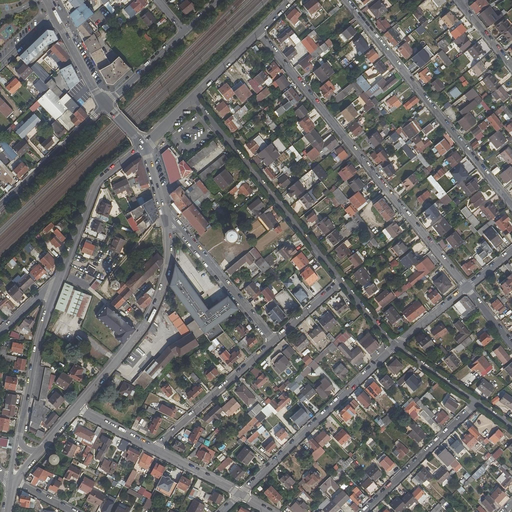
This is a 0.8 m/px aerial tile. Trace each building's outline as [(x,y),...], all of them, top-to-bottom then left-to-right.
[(60,0),(65,8),(70,13),(83,3),(85,0),(60,0)] [(140,9),(143,6),(144,7),(148,4),(147,2),(146,3),(143,0),(138,0),(135,3),(134,1),(130,5),(137,14),(141,10),(140,9)] [(185,15),(195,7),(189,0),(185,0),(178,6),(185,15)] [(310,15),(321,6),(315,0),(310,0),(303,6),(310,15)] [(477,1),(471,6),(476,13),(487,5),(483,0),(480,4),(477,1)] [(369,9),(377,19),(387,11),(379,1),(369,9)] [(70,13),(69,14),(76,29),(85,21),(93,14),(88,8),(88,9),(83,3),(70,13)] [(297,19),(302,13),(297,6),(286,17),(294,25),(298,21),(297,19)] [(327,14),(330,17),(340,9),(337,6),(327,14)] [(480,14),(490,27),(503,16),(502,13),(497,17),(489,7),(480,14)] [(148,26),(155,20),(148,11),(141,17),(148,26)] [(441,19),(449,29),(458,22),(455,17),(454,18),(449,12),(441,19)] [(418,25),(417,25),(419,27),(421,25),(419,22),(413,15),(411,13),(409,14),(418,25)] [(379,30),(381,28),(385,34),(396,25),(394,22),(389,26),(384,20),(381,22),(379,19),(376,22),(378,25),(376,26),(379,30)] [(424,19),(419,22),(421,25),(424,28),(428,25),(424,19)] [(498,31),(501,35),(502,34),(510,28),(511,27),(504,19),(495,26),(499,31),(498,31)] [(85,21),(76,29),(83,42),(97,31),(97,30),(91,22),(88,25),(85,21)] [(396,25),(385,34),(384,35),(393,46),(402,38),(400,35),(397,37),(393,31),(399,27),(397,24),(396,25)] [(414,33),(416,36),(425,30),(424,28),(421,25),(419,27),(417,29),(417,30),(414,33)] [(354,30),(353,31),(352,30),(350,27),(341,34),(347,41),(357,33),(354,30)] [(295,45),(300,41),(289,28),(277,38),(281,43),(286,39),(288,37),(295,45)] [(509,41),(511,39),(511,29),(510,28),(502,34),(507,40),(507,39),(509,41)] [(52,31),(46,30),(19,57),(24,63),(26,64),(45,46),(57,40),(52,31)] [(106,84),(113,85),(130,69),(113,51),(110,55),(115,60),(110,64),(97,39),(101,36),(97,31),(83,42),(106,84)] [(308,50),(311,53),(324,43),(321,39),(318,41),(319,42),(316,45),(311,39),(310,38),(312,35),(313,36),(316,34),(313,31),(312,31),(307,35),(308,36),(301,42),(308,50)] [(152,41),(145,33),(141,36),(149,44),(152,41)] [(466,37),(463,33),(453,41),(461,51),(472,42),(467,36),(466,37)] [(411,40),(410,40),(413,38),(410,34),(404,39),(407,43),(411,40)] [(286,39),(293,46),(295,45),(288,37),(286,39)] [(353,43),(360,52),(367,46),(360,37),(353,43)] [(63,64),(70,58),(60,39),(49,49),(51,52),(50,54),(52,56),(51,56),(59,65),(62,62),(63,64)] [(432,54),(435,51),(437,54),(442,51),(437,44),(434,41),(426,47),(432,54)] [(437,44),(442,51),(446,47),(441,41),(437,44)] [(397,49),(405,59),(414,52),(406,42),(397,49)] [(327,44),(326,45),(324,43),(311,53),(308,55),(312,60),(313,60),(330,47),(327,44)] [(477,46),(475,44),(467,51),(474,59),(483,52),(478,46),(477,46)] [(297,53),(292,47),(283,55),(288,61),(297,53)] [(416,66),(419,69),(434,57),(426,47),(411,59),(414,62),(413,63),(416,66)] [(364,55),(371,63),(378,57),(372,49),(364,55)] [(437,54),(447,67),(452,63),(445,54),(442,51),(437,54)] [(309,63),(312,60),(308,55),(298,63),(298,64),(294,68),(296,71),(301,67),(306,73),(313,67),(309,63)] [(36,70),(45,62),(41,58),(32,66),(36,70)] [(381,75),(388,70),(380,60),(373,66),(381,75)] [(477,76),(485,69),(479,62),(471,68),(477,76)] [(30,69),(26,64),(24,63),(15,71),(24,80),(33,72),(30,69)] [(281,75),(285,72),(282,69),(280,71),(273,63),(269,66),(273,69),(268,73),(272,78),(276,74),(277,75),(279,77),(281,75)] [(333,73),(325,63),(321,66),(313,72),(322,83),(333,73)] [(59,70),(70,90),(79,82),(70,64),(59,70)] [(422,79),(426,83),(431,79),(429,75),(427,77),(425,74),(429,71),(426,68),(419,74),(420,77),(419,78),(420,80),(422,79)] [(489,70),(478,79),(480,82),(482,81),(490,74),(492,73),(489,70)] [(266,77),(262,72),(252,80),(253,81),(261,92),(264,90),(260,85),(264,82),(268,87),(271,83),(273,82),(271,80),(268,76),(266,77)] [(482,81),(492,93),(500,87),(497,84),(498,83),(496,79),(494,80),(492,78),(490,74),(482,81)] [(281,90),(289,84),(281,75),(279,77),(273,82),(271,83),(275,88),(278,86),(281,90)] [(371,88),(361,75),(354,81),(363,92),(364,93),(371,88)] [(468,83),(462,76),(459,79),(462,83),(461,83),(464,87),(468,83)] [(393,77),(386,83),(382,79),(371,88),(364,93),(368,98),(381,88),(383,91),(396,81),(393,77)] [(12,95),(22,85),(16,78),(5,88),(12,95)] [(40,79),(33,86),(43,96),(49,89),(45,84),(43,83),(40,79)] [(51,79),(45,84),(49,89),(60,100),(65,95),(56,86),(57,85),(51,79)] [(435,90),(437,92),(444,86),(438,79),(431,84),(433,86),(430,88),(434,91),(435,90)] [(253,81),(249,84),(258,95),(261,92),(253,81)] [(358,97),(363,92),(354,81),(336,96),(332,98),(337,104),(348,95),(347,93),(353,88),(356,92),(355,93),(358,97)] [(326,97),(329,101),(332,98),(336,96),(325,83),(320,88),(323,92),(321,93),(325,98),(326,97)] [(506,92),(508,90),(503,84),(500,87),(492,93),(491,94),(496,100),(499,97),(503,101),(509,96),(506,92)] [(225,87),(224,86),(218,90),(227,100),(235,94),(242,102),(234,92),(228,85),(225,87)] [(251,95),(243,85),(234,92),(242,102),(247,98),(251,95)] [(40,98),(29,86),(26,89),(37,101),(40,98)] [(453,96),(450,93),(456,88),(455,87),(447,93),(451,98),(453,96)] [(258,95),(253,98),(263,110),(266,108),(261,100),(270,93),(266,88),(264,90),(261,92),(258,95)] [(283,107),(276,99),(266,108),(263,110),(269,118),(273,122),(292,107),(298,102),(301,100),(291,88),(283,94),(289,102),(283,107)] [(455,99),(461,94),(456,88),(450,93),(453,96),(455,99)] [(468,112),(480,103),(483,101),(480,97),(472,88),(464,95),(468,99),(473,94),(476,98),(470,102),(466,106),(467,108),(458,115),(461,119),(468,112)] [(63,113),(76,127),(81,122),(73,114),(60,100),(49,89),(43,96),(40,98),(37,101),(42,106),(48,112),(56,121),(63,113)] [(375,106),(368,98),(364,93),(360,97),(365,103),(368,106),(364,109),(367,112),(371,109),(375,106)] [(66,94),(65,95),(60,100),(73,114),(80,108),(66,94)] [(389,110),(391,113),(401,105),(397,99),(399,97),(396,94),(386,102),(391,108),(389,110)] [(407,110),(418,101),(415,96),(403,106),(407,110)] [(0,97),(0,111),(6,118),(12,112),(12,110),(0,97)] [(223,117),(231,111),(233,114),(236,112),(234,109),(231,105),(228,107),(223,101),(215,108),(223,117)] [(480,103),(491,115),(493,114),(483,101),(480,103)] [(302,105),(302,106),(298,102),(292,107),(295,111),(294,112),(300,120),(307,114),(309,113),(302,105)] [(350,105),(341,112),(346,118),(345,119),(348,123),(358,115),(350,105)] [(38,110),(44,115),(48,112),(42,106),(38,110)] [(380,119),(383,117),(375,106),(371,109),(380,119)] [(466,106),(456,113),(458,115),(467,108),(466,106)] [(501,108),(500,107),(493,114),(503,126),(511,120),(506,114),(505,113),(501,108)] [(87,116),(80,108),(73,114),(81,122),(87,116)] [(236,112),(233,114),(224,122),(233,132),(242,125),(238,120),(244,116),(239,110),(236,112)] [(466,131),(476,123),(468,112),(461,119),(458,121),(466,131)] [(15,132),(22,139),(29,132),(32,128),(32,129),(41,121),(34,114),(15,132)] [(488,120),(496,131),(503,126),(493,114),(491,115),(478,126),(478,127),(471,132),(475,136),(488,125),(486,122),(488,120)] [(305,118),(300,122),(308,133),(313,129),(315,128),(312,124),(311,124),(309,122),(310,121),(306,117),(305,118)] [(511,136),(511,137),(511,118),(511,120),(503,126),(511,136)] [(410,140),(418,133),(408,120),(397,129),(395,131),(398,135),(403,132),(410,140)] [(60,136),(66,131),(56,121),(50,126),(60,136)] [(365,134),(355,122),(347,128),(355,137),(356,136),(359,139),(365,134)] [(424,135),(433,128),(429,124),(421,131),(424,135)] [(322,141),(313,129),(308,133),(304,136),(314,148),(322,141)] [(395,131),(393,133),(389,136),(394,143),(400,138),(398,135),(395,131)] [(506,141),(498,131),(488,138),(497,149),(506,141)] [(376,132),(368,139),(370,142),(374,148),(383,141),(376,132)] [(259,136),(246,146),(255,156),(256,155),(257,154),(259,153),(263,150),(267,146),(259,136)] [(331,136),(324,143),(322,141),(314,148),(318,153),(326,147),(331,154),(335,151),(340,147),(331,136)] [(54,143),(49,137),(41,145),(46,150),(54,143)] [(418,153),(421,151),(431,143),(428,139),(423,144),(418,137),(413,140),(416,146),(414,148),(418,153)] [(18,155),(12,149),(2,138),(0,139),(0,146),(0,147),(2,146),(5,150),(4,151),(13,161),(18,155)] [(18,155),(20,157),(30,147),(23,140),(12,149),(18,155)] [(435,147),(442,156),(451,148),(444,140),(435,147)] [(190,169),(218,147),(213,141),(186,163),(190,168),(190,169)] [(477,141),(470,146),(473,150),(479,145),(477,141)] [(259,153),(257,154),(264,162),(265,160),(264,159),(264,158),(261,154),(271,146),(270,144),(267,146),(263,150),(259,153)] [(265,160),(264,162),(267,166),(278,157),(273,152),(275,151),(271,146),(261,154),(264,158),(264,159),(265,160)] [(302,158),(292,146),(288,149),(298,161),(302,158)] [(342,161),(348,156),(340,147),(335,151),(338,155),(337,156),(342,161)] [(499,154),(508,164),(511,160),(511,151),(508,147),(499,154)] [(178,160),(169,149),(161,155),(170,184),(175,182),(193,172),(190,169),(190,168),(186,163),(184,161),(179,164),(178,160)] [(370,155),(377,164),(382,161),(377,155),(381,153),(378,149),(370,155)] [(2,153),(11,162),(13,161),(4,151),(2,153)] [(377,155),(382,161),(383,162),(386,159),(388,158),(383,151),(381,153),(377,155)] [(421,156),(423,154),(421,151),(418,153),(415,156),(426,169),(429,166),(421,156)] [(446,161),(452,168),(462,160),(456,153),(446,161)] [(229,161),(224,155),(197,177),(200,181),(202,183),(229,161)] [(149,187),(141,159),(139,158),(131,163),(123,171),(127,175),(128,174),(129,175),(132,173),(134,174),(136,172),(138,178),(135,179),(136,182),(139,182),(141,189),(149,187)] [(389,178),(395,172),(386,159),(383,162),(379,165),(389,178)] [(13,171),(12,173),(15,176),(17,175),(19,177),(28,169),(22,162),(13,171)] [(277,176),(272,170),(274,168),(271,164),(264,170),(272,180),(277,176)] [(318,164),(314,167),(311,170),(314,173),(321,168),(318,164)] [(341,171),(348,180),(357,173),(354,169),(353,170),(349,165),(341,171)] [(455,170),(461,177),(467,173),(461,165),(455,170)] [(506,179),(507,181),(510,179),(507,176),(511,172),(511,169),(509,167),(501,173),(504,177),(502,178),(504,180),(506,179)] [(280,174),(275,168),(274,168),(272,170),(277,176),(280,174)] [(433,176),(436,181),(445,173),(441,169),(433,176)] [(222,190),(234,181),(225,170),(213,179),(222,190)] [(311,177),(317,185),(321,182),(314,173),(311,170),(302,178),(305,182),(311,177)] [(402,183),(408,190),(418,182),(412,175),(402,183)] [(436,181),(431,175),(427,178),(439,193),(436,196),(439,199),(441,198),(446,194),(436,181)] [(438,181),(440,184),(447,179),(445,176),(438,181)] [(284,188),(290,183),(285,177),(279,182),(284,188)] [(357,178),(349,184),(356,193),(358,192),(365,186),(362,182),(361,182),(357,178)] [(478,182),(475,178),(466,185),(473,193),(479,188),(476,184),(477,183),(477,182),(478,182)] [(119,199),(133,192),(126,179),(112,186),(115,195),(117,194),(119,199)] [(246,196),(252,191),(243,180),(237,185),(238,185),(229,192),(231,195),(236,191),(240,195),(243,193),(246,196)] [(192,187),(175,201),(173,202),(182,213),(208,191),(202,183),(200,181),(196,184),(198,187),(194,190),(192,187)] [(473,193),(466,185),(462,181),(458,184),(468,197),(473,193)] [(304,191),(297,182),(288,189),(290,191),(287,194),(290,197),(292,196),(294,198),(304,191)] [(192,186),(184,192),(179,187),(169,195),(175,201),(192,187),(192,186)] [(338,188),(335,190),(331,194),(332,195),(341,206),(348,200),(338,188)] [(182,213),(200,236),(210,228),(199,213),(202,211),(197,206),(210,196),(212,198),(213,197),(208,191),(182,213)] [(417,199),(420,203),(430,195),(427,191),(417,199)] [(358,211),(368,203),(358,192),(356,193),(348,199),(358,211)] [(219,193),(213,198),(217,202),(223,197),(219,193)] [(470,200),(475,208),(485,200),(479,193),(470,200)] [(306,209),(314,203),(306,194),(299,200),(306,209)] [(452,201),(446,194),(441,198),(446,205),(452,201)] [(142,197),(136,199),(139,206),(145,203),(142,197)] [(143,235),(158,217),(153,198),(145,203),(139,206),(129,212),(132,216),(140,230),(143,235)] [(252,215),(256,219),(259,217),(261,215),(258,211),(264,206),(258,199),(248,207),(253,214),(252,215)] [(373,205),(386,221),(394,215),(381,199),(373,205)] [(306,209),(299,200),(297,201),(304,211),(306,209)] [(96,214),(101,215),(100,218),(107,221),(108,220),(108,219),(107,218),(112,206),(101,202),(96,214)] [(171,205),(179,215),(182,213),(173,202),(171,205)] [(211,206),(222,219),(227,214),(217,202),(211,206)] [(481,211),(488,206),(486,203),(479,208),(481,211)] [(495,211),(490,204),(488,206),(481,211),(489,221),(492,219),(499,213),(497,210),(495,211)] [(440,214),(432,205),(424,212),(431,221),(440,214)] [(465,207),(460,211),(467,219),(467,218),(471,215),(465,207)] [(259,217),(271,231),(278,225),(275,221),(276,220),(270,212),(266,215),(264,213),(261,215),(259,217)] [(375,237),(356,212),(350,217),(352,219),(360,230),(366,237),(370,241),(373,238),(375,237)] [(310,221),(311,223),(317,219),(312,213),(305,218),(308,223),(310,221)] [(479,223),(472,214),(471,215),(467,218),(474,227),(479,223)] [(509,221),(505,215),(495,223),(496,224),(505,236),(511,229),(507,222),(509,221)] [(135,234),(140,230),(132,216),(126,220),(133,231),(134,232),(135,234)] [(437,231),(437,232),(437,233),(440,236),(451,228),(442,217),(433,226),(437,231)] [(69,224),(63,218),(55,226),(57,229),(60,232),(69,224)] [(333,227),(326,218),(316,225),(320,230),(321,229),(325,234),(333,227)] [(344,225),(352,235),(360,230),(352,219),(344,225)] [(492,219),(489,221),(477,231),(481,236),(483,234),(495,249),(504,242),(492,228),(496,224),(495,223),(492,219)] [(104,224),(95,221),(92,230),(100,233),(104,224)] [(45,234),(54,226),(51,222),(42,231),(45,234)] [(474,234),(477,231),(469,222),(466,224),(474,234)] [(385,230),(392,239),(400,233),(396,227),(397,226),(394,223),(385,230)] [(278,234),(282,231),(278,226),(274,230),(278,234)] [(152,228),(153,231),(151,232),(151,236),(151,241),(148,241),(148,244),(146,245),(147,248),(152,247),(163,247),(162,227),(152,228)] [(64,241),(63,240),(65,237),(60,232),(57,229),(54,232),(57,235),(50,242),(56,248),(57,246),(58,247),(64,241)] [(236,240),(236,235),(233,231),(228,230),(225,233),(224,238),(228,242),(232,242),(236,240)] [(342,239),(335,230),(326,237),(333,246),(342,239)] [(451,245),(450,245),(454,250),(462,243),(463,242),(455,233),(446,239),(451,245)] [(109,245),(108,249),(119,254),(125,241),(115,236),(111,246),(109,245)] [(142,248),(146,253),(152,247),(147,248),(146,245),(148,244),(148,241),(151,241),(151,236),(147,236),(142,248)] [(361,242),(364,246),(370,241),(366,237),(361,242)] [(375,248),(379,245),(373,238),(370,241),(370,242),(373,246),(375,248)] [(92,245),(92,242),(86,239),(81,252),(84,253),(90,256),(94,257),(98,247),(92,245)] [(352,246),(347,240),(335,249),(338,253),(336,254),(340,260),(351,252),(348,249),(352,246)] [(494,254),(491,250),(491,249),(484,240),(477,246),(478,248),(476,250),(479,253),(483,250),(490,258),(494,254)] [(393,248),(400,257),(407,250),(402,244),(403,243),(402,241),(393,248)] [(283,244),(276,250),(278,252),(285,246),(283,244)] [(278,252),(286,261),(297,252),(293,248),(291,249),(290,248),(288,248),(287,249),(285,246),(278,252)] [(250,251),(257,259),(261,256),(254,248),(250,251)] [(124,284),(127,287),(119,295),(125,301),(155,271),(146,262),(151,257),(152,258),(156,254),(153,251),(144,260),(141,257),(136,263),(141,268),(128,280),(126,278),(122,282),(124,284)] [(363,258),(358,251),(348,259),(355,268),(363,262),(361,260),(363,258)] [(410,252),(417,261),(420,260),(412,251),(410,252)] [(401,260),(408,269),(417,261),(410,252),(401,260)] [(48,253),(38,263),(38,264),(46,272),(48,274),(51,271),(49,269),(56,262),(48,253)] [(163,259),(157,253),(156,254),(152,258),(151,257),(146,262),(155,271),(162,263),(163,259)] [(250,265),(255,261),(248,253),(226,271),(230,275),(246,261),(250,265)] [(292,260),(300,270),(309,262),(301,253),(292,260)] [(270,254),(265,257),(270,266),(275,263),(270,254)] [(418,281),(424,276),(435,268),(427,257),(415,267),(418,272),(407,280),(412,286),(418,281)] [(258,267),(264,273),(270,268),(264,259),(262,258),(256,262),(259,266),(258,267)] [(472,272),(470,271),(475,267),(473,264),(475,262),(473,259),(461,267),(468,275),(472,272)] [(393,269),(399,264),(395,260),(389,264),(393,269)] [(399,261),(406,271),(408,269),(401,260),(399,261)] [(30,272),(37,280),(45,273),(46,272),(38,264),(37,265),(36,264),(34,266),(35,267),(30,272)] [(96,269),(89,265),(87,269),(93,273),(96,269)] [(194,320),(186,326),(191,333),(196,340),(205,334),(211,342),(225,332),(219,324),(237,310),(226,297),(209,310),(176,266),(170,288),(194,320)] [(309,285),(318,278),(308,266),(300,274),(309,285)] [(70,274),(79,278),(82,272),(72,268),(70,274)] [(363,287),(371,280),(361,268),(353,274),(363,287)] [(27,274),(26,274),(15,284),(16,285),(27,274)] [(22,291),(33,281),(27,274),(16,285),(22,291)] [(433,283),(442,293),(451,285),(443,275),(433,283)] [(97,279),(90,287),(95,290),(101,282),(97,279)] [(283,283),(287,289),(293,284),(289,279),(283,283)] [(117,281),(116,281),(115,280),(112,280),(111,281),(110,283),(109,284),(110,286),(110,288),(112,289),(113,290),(114,290),(116,289),(118,288),(118,286),(119,285),(118,283),(117,281)] [(511,295),(511,285),(508,280),(500,286),(502,289),(501,291),(505,295),(509,292),(511,295)] [(23,292),(34,282),(33,281),(22,291),(23,292)] [(74,287),(64,282),(55,308),(83,319),(92,297),(73,289),(74,287)] [(251,298),(252,298),(254,300),(262,293),(261,292),(253,282),(244,289),(251,298)] [(364,289),(369,296),(377,289),(372,283),(364,289)] [(19,298),(18,297),(23,292),(22,291),(16,285),(15,284),(15,285),(7,292),(16,301),(19,298)] [(124,284),(116,292),(119,295),(127,287),(124,284)] [(408,289),(405,285),(402,287),(403,288),(395,295),(398,298),(404,292),(408,289)] [(136,302),(143,309),(150,302),(155,291),(152,287),(136,302)] [(272,299),(273,298),(275,297),(267,287),(261,292),(262,293),(266,298),(264,299),(267,303),(272,299)] [(301,288),(292,295),(299,303),(303,301),(302,299),(304,298),(305,299),(308,296),(301,288)] [(428,296),(433,303),(441,297),(435,290),(433,292),(431,289),(428,291),(430,294),(428,296)] [(386,290),(375,299),(381,306),(393,296),(390,292),(388,294),(386,290)] [(407,295),(404,292),(398,298),(394,301),(396,304),(407,295)] [(125,301),(119,295),(110,303),(115,307),(120,303),(121,305),(125,301)] [(226,297),(237,310),(238,309),(228,296),(226,297)] [(383,308),(395,298),(393,296),(381,306),(383,308)] [(10,310),(14,306),(6,298),(3,301),(1,299),(0,300),(0,308),(5,304),(10,310)] [(468,298),(463,298),(454,305),(461,313),(464,311),(466,309),(468,312),(469,312),(475,307),(468,298)] [(286,316),(272,299),(267,303),(264,306),(268,311),(270,310),(270,311),(266,314),(275,325),(286,316)] [(498,299),(496,300),(490,305),(496,312),(495,313),(496,314),(497,313),(498,314),(505,309),(498,299)] [(409,320),(411,322),(426,310),(417,300),(401,313),(403,315),(404,317),(408,321),(409,320)] [(339,315),(348,308),(342,301),(333,308),(339,315)] [(117,335),(115,338),(123,343),(135,329),(106,305),(96,317),(117,335)] [(144,315),(135,306),(132,308),(142,319),(144,315)] [(384,314),(392,324),(400,317),(392,307),(384,314)] [(154,360),(132,384),(143,390),(156,376),(158,378),(160,378),(162,375),(162,373),(160,372),(174,357),(176,359),(199,344),(196,340),(191,333),(186,326),(175,311),(169,316),(184,337),(168,347),(155,361),(154,360)] [(327,331),(337,322),(329,314),(323,320),(322,319),(319,322),(327,331)] [(408,321),(404,317),(403,315),(400,317),(405,324),(408,322),(408,321)] [(22,330),(24,327),(29,331),(35,322),(31,319),(29,321),(25,318),(19,328),(22,330)] [(456,338),(454,340),(458,345),(461,343),(464,341),(465,339),(464,338),(469,334),(459,321),(454,325),(461,333),(456,337),(456,338)] [(441,338),(449,333),(441,323),(437,325),(438,327),(435,329),(430,332),(435,340),(440,336),(441,338)] [(244,329),(240,325),(236,329),(243,337),(248,332),(245,328),(244,329)] [(315,343),(325,335),(319,327),(308,335),(315,343)] [(352,336),(346,329),(335,340),(332,343),(337,348),(338,349),(352,336)] [(369,333),(359,343),(369,354),(379,345),(369,333)] [(477,338),(484,346),(490,340),(484,333),(477,338)] [(300,351),(310,343),(303,335),(293,344),(300,351)] [(245,343),(243,340),(238,344),(242,349),(248,344),(251,347),(257,341),(252,336),(249,339),(245,343)] [(424,351),(433,343),(427,336),(418,343),(424,351)] [(22,353),(23,345),(12,342),(11,351),(22,353)] [(330,351),(332,353),(337,348),(332,343),(327,348),(330,351)] [(465,348),(464,346),(461,343),(458,345),(454,348),(458,353),(465,348)] [(441,345),(437,348),(444,356),(447,353),(441,345)] [(288,358),(295,352),(289,346),(282,352),(288,358)] [(500,346),(493,352),(503,365),(511,359),(500,346)] [(348,356),(356,364),(362,358),(365,355),(358,347),(348,356)] [(327,348),(320,354),(314,360),(318,365),(321,362),(320,361),(330,351),(327,348)] [(232,354),(233,356),(232,357),(235,360),(241,355),(239,352),(238,352),(236,351),(232,354)] [(271,360),(271,361),(281,372),(290,364),(281,353),(279,353),(271,360)] [(444,360),(452,371),(460,364),(452,354),(444,360)] [(307,355),(302,360),(307,366),(313,361),(307,355)] [(226,362),(229,366),(235,360),(232,357),(231,358),(230,356),(226,359),(227,361),(226,362)] [(476,371),(477,370),(482,377),(490,371),(489,369),(488,367),(490,365),(486,361),(485,362),(480,357),(469,367),(472,371),(474,369),(476,371)] [(24,371),(27,360),(18,358),(17,362),(15,362),(14,369),(24,371)] [(358,366),(364,361),(362,358),(356,364),(358,366)] [(396,373),(403,366),(396,359),(389,366),(396,373)] [(311,370),(314,370),(319,366),(318,365),(314,360),(313,361),(307,366),(299,374),(303,378),(311,370)] [(511,362),(503,369),(511,378),(511,362)] [(83,369),(75,364),(68,375),(79,382),(83,376),(80,375),(83,369)] [(344,374),(347,371),(341,364),(333,371),(342,380),(346,376),(344,374)] [(219,373),(213,366),(209,370),(214,376),(219,373)] [(52,369),(45,367),(43,380),(49,384),(52,369)] [(256,377),(259,375),(254,369),(251,372),(256,377)] [(404,375),(408,379),(415,372),(411,369),(404,375)] [(205,373),(210,380),(214,376),(209,370),(205,373)] [(65,390),(72,378),(62,372),(55,383),(65,390)] [(196,382),(199,379),(193,373),(190,375),(196,382)] [(256,389),(267,380),(262,374),(258,378),(259,379),(252,385),(256,389)] [(386,389),(393,382),(386,375),(380,382),(386,389)] [(15,390),(18,378),(6,376),(4,388),(15,390)] [(334,387),(325,378),(321,382),(322,383),(315,389),(324,398),(331,393),(329,391),(334,387)] [(299,385),(294,379),(291,381),(297,388),(299,385)] [(49,384),(43,380),(39,402),(45,407),(49,384)] [(320,380),(313,387),(315,389),(322,383),(321,382),(320,380)] [(481,392),(482,391),(488,395),(493,388),(484,380),(477,388),(481,392)] [(291,381),(287,386),(292,392),(297,388),(291,381)] [(412,399),(416,403),(419,400),(417,397),(424,391),(415,381),(409,387),(414,392),(410,396),(411,398),(412,399)] [(131,399),(137,388),(124,382),(122,386),(124,387),(120,394),(125,397),(125,396),(131,399)] [(379,392),(381,390),(373,382),(366,389),(374,397),(377,395),(379,396),(381,394),(379,392)] [(168,389),(170,388),(166,384),(161,389),(168,397),(172,393),(168,389)] [(300,392),(308,400),(316,392),(309,384),(300,392)] [(193,389),(194,391),(193,392),(197,395),(203,390),(198,385),(193,389)] [(238,390),(236,392),(248,405),(256,399),(243,385),(241,387),(240,386),(237,389),(238,390)] [(188,397),(191,401),(197,395),(193,392),(192,393),(191,391),(187,394),(188,396),(188,397)] [(434,422),(442,430),(445,427),(442,424),(449,418),(442,411),(440,413),(439,412),(435,416),(423,403),(425,401),(426,402),(427,401),(428,402),(433,397),(428,391),(419,400),(416,403),(423,410),(434,422)] [(64,399),(56,392),(48,401),(57,408),(64,399)] [(359,399),(358,400),(361,403),(367,397),(362,392),(358,397),(359,399)] [(277,404),(273,399),(271,401),(267,405),(266,405),(268,408),(269,409),(273,405),(274,407),(278,411),(290,400),(283,393),(279,397),(281,400),(277,404)] [(7,394),(5,404),(6,404),(15,406),(17,396),(7,394)] [(511,398),(505,394),(500,401),(511,409),(511,398)] [(229,417),(241,406),(233,397),(221,408),(223,410),(229,417)] [(365,407),(371,401),(367,397),(361,403),(365,407)] [(460,405),(459,404),(450,397),(444,406),(453,412),(456,407),(457,408),(460,405)] [(409,404),(408,403),(412,399),(411,398),(403,406),(405,408),(404,409),(407,412),(406,413),(408,415),(409,414),(413,419),(417,415),(416,413),(420,409),(414,402),(411,405),(410,403),(409,404)] [(39,402),(34,399),(28,432),(42,438),(46,434),(44,433),(45,431),(38,427),(40,423),(47,429),(56,419),(51,415),(47,419),(44,417),(46,414),(49,409),(45,407),(39,402)] [(353,410),(359,405),(353,399),(339,413),(344,418),(343,419),(346,421),(356,412),(353,410)] [(14,412),(14,409),(15,406),(6,404),(5,409),(3,409),(2,415),(7,416),(7,415),(13,416),(15,416),(15,413),(14,412)] [(223,410),(221,408),(218,404),(207,414),(207,415),(202,420),(209,423),(213,419),(216,422),(222,417),(220,414),(223,410)] [(263,409),(258,404),(248,414),(252,419),(254,417),(262,410),(263,409)] [(170,409),(162,405),(160,410),(173,417),(176,410),(171,407),(170,409)] [(291,418),(297,425),(308,415),(302,408),(291,418)] [(396,413),(392,409),(387,414),(391,418),(396,413)] [(420,413),(431,425),(434,422),(423,410),(420,413)] [(0,429),(7,431),(10,417),(7,416),(2,415),(0,414),(0,417),(0,418),(0,417),(0,429)] [(153,422),(155,423),(154,424),(158,426),(162,419),(156,417),(155,418),(153,422)] [(254,417),(252,419),(240,430),(235,435),(240,439),(244,442),(246,439),(242,435),(253,426),(255,429),(257,427),(261,424),(254,417)] [(385,427),(393,420),(391,418),(381,427),(377,431),(379,433),(380,432),(382,432),(385,429),(385,427)] [(425,436),(421,431),(422,430),(413,421),(408,426),(413,430),(408,435),(412,440),(414,438),(418,442),(425,436)] [(150,432),(154,434),(158,426),(154,424),(154,425),(152,424),(149,429),(151,431),(150,432)] [(94,444),(101,428),(98,427),(94,434),(78,426),(74,433),(94,444)] [(193,432),(195,433),(194,434),(199,436),(201,432),(204,434),(206,431),(196,426),(193,432)] [(468,430),(476,437),(479,434),(472,426),(468,430)] [(281,440),(288,434),(282,428),(275,434),(281,440)] [(341,446),(350,437),(342,429),(334,438),(341,446)] [(494,443),(503,435),(498,429),(489,438),(494,443)] [(199,436),(194,434),(186,430),(184,433),(190,436),(189,440),(195,443),(193,447),(196,448),(197,448),(200,444),(196,442),(199,436)] [(321,447),(330,438),(323,430),(314,439),(321,447)] [(477,441),(475,438),(470,433),(462,440),(469,448),(477,441)] [(96,458),(102,461),(113,440),(103,435),(100,440),(104,442),(103,443),(105,444),(102,450),(100,450),(96,458)] [(6,439),(6,437),(1,436),(1,438),(0,437),(0,446),(7,448),(8,440),(6,439)] [(318,447),(319,446),(311,438),(308,442),(312,446),(311,447),(315,450),(317,452),(320,449),(318,447)] [(457,453),(464,447),(456,439),(450,446),(457,453)] [(78,446),(68,441),(62,454),(71,459),(78,446)] [(182,445),(182,444),(176,441),(173,447),(182,452),(185,447),(182,445)] [(268,453),(276,445),(272,441),(267,446),(265,444),(262,447),(268,453)] [(131,448),(132,445),(129,443),(125,451),(126,452),(128,453),(126,458),(135,463),(141,453),(131,448)] [(400,460),(409,451),(400,443),(396,447),(398,448),(393,453),(400,460)] [(199,449),(197,448),(196,448),(189,456),(193,458),(196,455),(198,457),(198,458),(201,460),(208,448),(208,447),(202,445),(199,449)] [(249,460),(254,454),(245,447),(236,457),(246,465),(250,461),(249,460)] [(211,459),(215,452),(208,448),(201,460),(208,463),(210,458),(211,459)] [(492,456),(495,460),(503,452),(499,448),(492,456)] [(447,466),(455,459),(445,449),(437,456),(447,466)] [(301,453),(308,461),(312,458),(306,452),(304,450),(301,453)] [(87,467),(93,456),(89,453),(88,454),(86,458),(83,464),(87,466),(87,467)] [(150,462),(152,458),(144,454),(140,461),(146,464),(145,466),(148,468),(151,463),(150,462)] [(221,454),(217,458),(222,463),(226,459),(221,454)] [(384,454),(377,461),(385,470),(393,463),(384,454)] [(50,458),(47,459),(42,465),(47,468),(52,463),(54,463),(57,462),(57,460),(57,458),(56,456),(54,455),(52,455),(51,456),(50,458)] [(231,459),(228,457),(226,459),(222,463),(217,468),(220,471),(231,459)] [(345,467),(353,460),(350,457),(340,467),(342,469),(344,467),(344,466),(345,467)] [(110,473),(113,474),(118,465),(111,461),(111,463),(104,460),(100,468),(109,473),(110,473)] [(160,479),(162,475),(165,468),(156,463),(151,474),(160,479)] [(387,472),(395,465),(393,463),(385,470),(387,472)] [(237,467),(230,474),(237,480),(245,473),(236,464),(235,466),(237,467)] [(78,479),(81,472),(70,466),(64,477),(69,480),(71,476),(78,479)] [(374,466),(366,473),(369,477),(374,481),(381,474),(374,466)] [(476,480),(486,470),(481,466),(471,476),(473,478),(474,478),(476,480)] [(33,475),(35,476),(31,484),(35,486),(38,480),(44,482),(48,474),(52,477),(53,474),(39,467),(33,475)] [(343,471),(342,469),(340,467),(336,470),(330,477),(334,481),(337,484),(339,482),(337,479),(336,478),(343,471)] [(511,481),(511,482),(511,477),(505,470),(504,470),(501,467),(499,468),(509,478),(507,480),(506,478),(501,484),(505,488),(511,480),(511,481)] [(173,479),(175,473),(165,468),(162,475),(166,477),(167,476),(173,479)] [(333,468),(327,474),(330,477),(336,470),(333,468)] [(428,481),(433,477),(424,468),(414,478),(419,483),(421,485),(423,483),(426,486),(429,483),(428,481)] [(440,484),(450,475),(443,468),(433,477),(440,484)] [(129,485),(136,472),(133,470),(126,483),(129,485)] [(311,484),(321,475),(317,471),(315,473),(313,470),(311,470),(309,472),(308,471),(302,476),(302,479),(307,485),(309,483),(311,484)] [(337,479),(344,472),(343,471),(336,478),(337,479)] [(288,488),(295,482),(287,474),(284,478),(283,476),(280,480),(288,488)] [(166,478),(163,476),(157,486),(168,492),(173,482),(170,480),(170,479),(170,478),(168,477),(166,477),(166,478)] [(188,485),(190,481),(182,476),(178,484),(176,486),(185,491),(186,488),(188,489),(190,486),(188,485)] [(78,489),(79,491),(88,496),(91,489),(95,483),(84,477),(78,489)] [(325,490),(334,481),(330,477),(319,487),(327,495),(328,494),(325,490)] [(361,485),(369,493),(377,485),(374,481),(369,477),(361,485)] [(54,496),(63,479),(60,478),(58,482),(56,482),(53,487),(51,486),(47,493),(54,496)] [(122,491),(124,486),(113,480),(111,485),(122,491)] [(173,482),(168,492),(157,486),(156,490),(171,497),(176,486),(178,484),(173,482)] [(195,498),(200,489),(194,486),(189,495),(195,498)] [(275,502),(281,497),(271,486),(264,492),(271,499),(272,499),(275,502)] [(490,493),(492,495),(490,496),(495,501),(497,503),(506,494),(497,486),(490,493)] [(146,491),(146,490),(141,487),(138,493),(143,496),(148,498),(149,499),(152,494),(146,491)] [(427,496),(419,487),(411,495),(416,500),(420,504),(427,496)] [(100,505),(105,496),(91,489),(88,496),(86,500),(91,502),(92,501),(100,505)] [(127,492),(141,499),(143,496),(138,493),(129,489),(127,492)] [(358,489),(350,497),(357,505),(365,497),(358,489)] [(350,498),(343,491),(333,501),(339,507),(350,498)] [(219,504),(223,496),(215,492),(212,497),(211,496),(209,501),(212,502),(213,501),(219,504)] [(416,500),(411,495),(409,493),(401,500),(406,506),(408,508),(416,500)] [(495,501),(490,496),(488,494),(485,497),(486,498),(482,503),(490,511),(495,508),(491,504),(495,501)] [(194,500),(195,498),(189,495),(186,501),(190,503),(192,499),(194,500)] [(34,508),(35,500),(30,497),(21,496),(20,501),(22,501),(21,506),(34,508)] [(498,505),(501,508),(510,498),(507,496),(498,505)] [(399,511),(406,506),(401,500),(398,497),(390,505),(396,511),(399,511)] [(150,509),(154,502),(149,499),(148,498),(144,505),(150,509)] [(293,499),(290,502),(286,506),(292,511),(299,511),(300,511),(303,511),(308,507),(302,501),(299,504),(296,501),(293,499)] [(201,511),(205,506),(194,500),(187,511),(201,511)] [(324,511),(335,511),(340,508),(339,507),(333,501),(332,500),(322,509),(324,511)] [(128,511),(130,509),(119,503),(114,511),(128,511)] [(350,507),(355,511),(356,511),(360,508),(357,505),(354,503),(350,507)] [(435,511),(441,506),(440,505),(439,503),(429,511),(435,511)]
